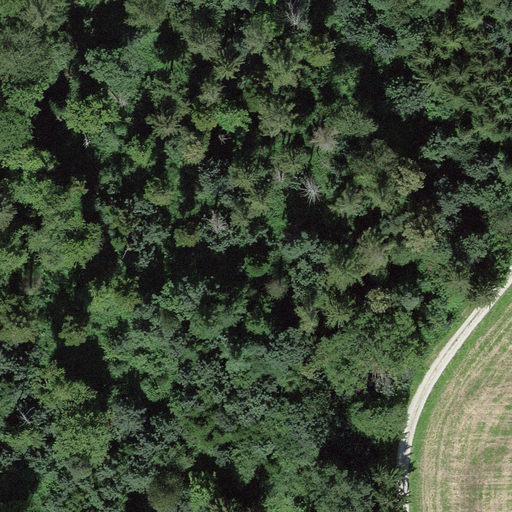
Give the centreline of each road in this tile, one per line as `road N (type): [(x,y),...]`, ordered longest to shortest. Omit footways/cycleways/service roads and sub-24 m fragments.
road 1 (track): [(202,0),(0,187)]
road 2 (track): [(511,271),(428,374),(400,442),(397,511)]
